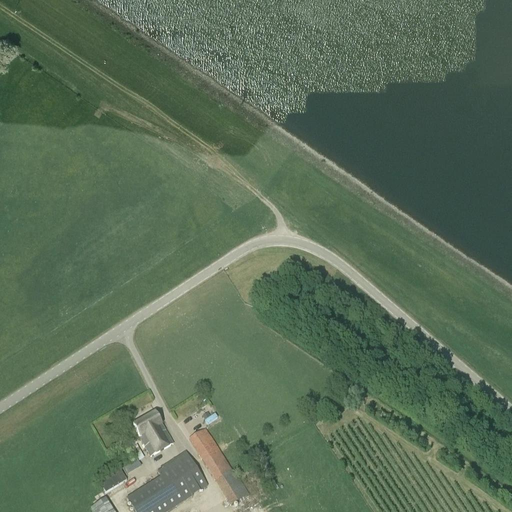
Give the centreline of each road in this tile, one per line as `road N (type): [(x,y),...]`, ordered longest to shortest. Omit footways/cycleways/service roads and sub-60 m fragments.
road 1 (unclassified): [(0,406),(243,250),(281,239),(326,253),(511,414)]
road 2 (track): [(102,108),(265,200),(277,213),(281,239)]
